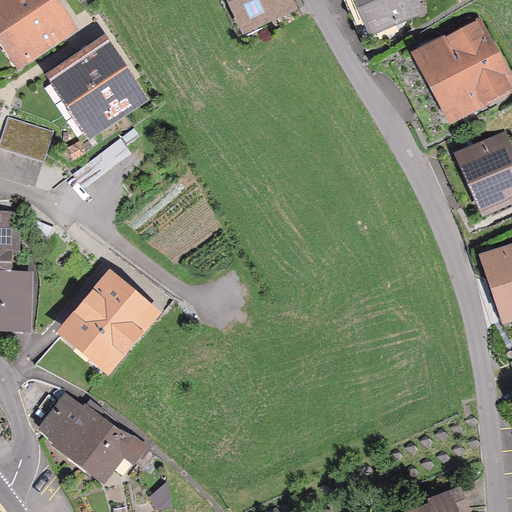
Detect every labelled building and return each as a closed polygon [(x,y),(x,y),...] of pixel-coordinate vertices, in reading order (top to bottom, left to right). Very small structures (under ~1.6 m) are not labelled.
[(74,34),(52,0),(0,0),(0,55),(11,73),(74,34)] [(285,5),(282,0),(237,0),(249,23),(285,5)] [(361,0),(356,0),(377,46),(404,34),(397,18),(374,28),(361,0)] [(361,0),(374,28),(397,18),(419,8),(414,0),(361,0)] [(511,86),(479,26),(426,54),(458,114),(511,86)] [(149,105),(108,40),(43,81),(85,146),(149,105)] [(51,133),(8,118),(0,142),(0,147),(42,161),(51,133)] [(511,157),(504,140),(465,157),(476,182),(458,191),(473,225),(493,216),(489,207),(511,196),(511,157)] [(81,147),(71,153),(77,163),(87,157),(81,147)] [(30,274),(9,274),(10,251),(17,251),(17,214),(0,213),(0,327),(29,328),(30,274)] [(511,250),(492,258),(511,313),(511,250)] [(158,313),(110,274),(61,333),(109,373),(158,313)] [(116,430),(66,396),(41,430),(103,483),(124,457),(133,464),(146,447),(134,438),(116,430)] [(457,511),(466,509),(460,493),(432,504),(434,511),(431,511),(457,511)]
